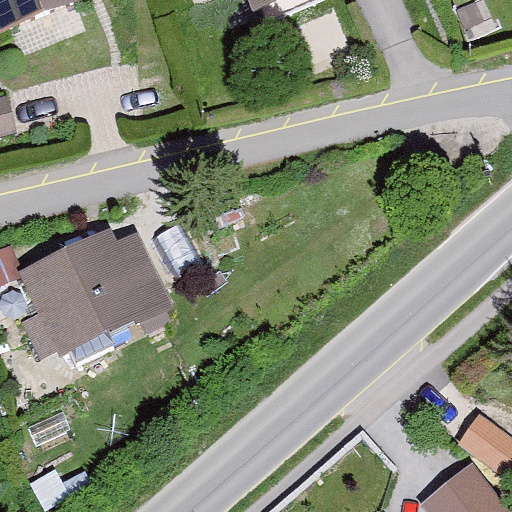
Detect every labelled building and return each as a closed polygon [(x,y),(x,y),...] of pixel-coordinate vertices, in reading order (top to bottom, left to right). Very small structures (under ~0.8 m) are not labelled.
[(0,0),(0,48),(87,12),(82,0),(0,0)] [(231,0),(241,26),(314,0),(231,0)] [(0,140),(13,138),(4,100),(0,100),(0,140)] [(26,279),(66,360),(172,308),(137,237),(119,246),(114,235),(26,279)] [(445,511),(511,511),(511,500),(474,457),(431,495),(445,511)]
